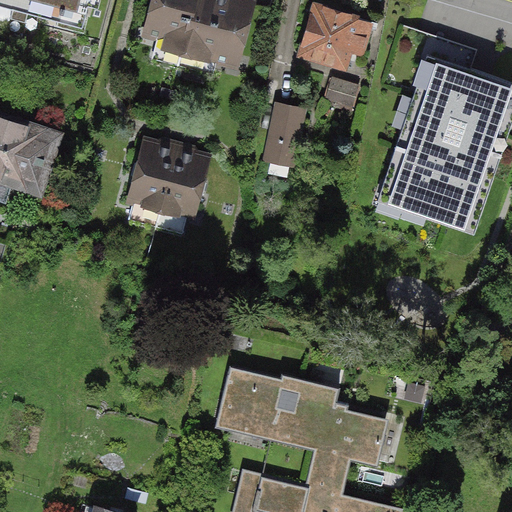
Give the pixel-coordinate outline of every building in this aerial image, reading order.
[(85,0),(0,0),(0,2),(78,25),(85,0)] [(257,0),(153,0),(143,38),(240,64),(257,0)] [(379,23),(314,6),(304,43),(369,60),(379,23)] [(511,114),(511,75),(433,50),(384,197),(475,227),(511,114)] [(360,99),(364,82),(335,75),(331,92),(360,99)] [(310,108),(275,101),(263,164),(298,171),(310,108)] [(59,133),(0,114),(0,184),(40,196),(59,133)] [(179,150),(143,141),(129,197),(165,205),(179,150)] [(216,159),(179,150),(165,205),(202,214),(216,159)] [(343,381),(236,356),(220,425),(310,446),(301,483),(245,470),(235,511),(402,511),(403,511),(346,497),(355,460),(381,466),(393,420),(337,407),(343,381)] [(122,511),(90,503),(87,511),(122,511)]
